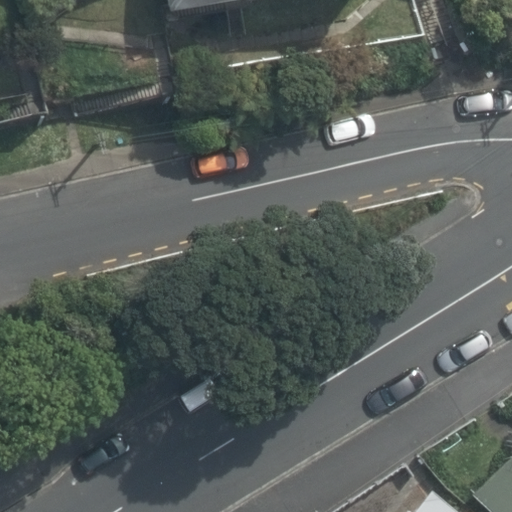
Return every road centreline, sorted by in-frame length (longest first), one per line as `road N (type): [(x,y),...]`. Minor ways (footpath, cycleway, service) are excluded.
road 1 (residential): [(0,251),(431,145),(511,140)]
road 2 (tertiary): [(511,253),(122,511)]
